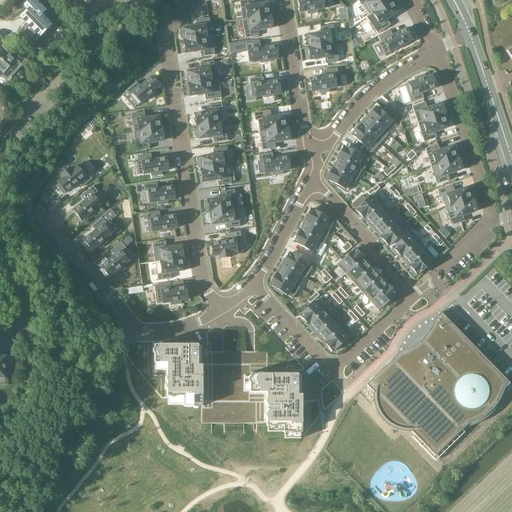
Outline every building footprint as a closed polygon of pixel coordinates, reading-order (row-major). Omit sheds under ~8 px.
[(20,17),(39,36),(39,37),(52,25),(51,24),(51,25),(40,14),(45,9),(36,0),(27,0),(22,5),(26,10),(19,17),(20,17)] [(252,0),(248,0),(239,1),(242,20),(270,16),(270,15),(269,15),(269,14),(273,13),(271,3),(253,6),(252,0)] [(297,0),(299,12),(306,11),(307,15),(317,13),(317,10),(327,8),(326,0),(297,0)] [(358,0),(358,1),(368,16),(366,17),(366,18),(392,0),(391,0),(358,0)] [(392,0),(366,18),(377,34),(390,25),(386,19),(401,9),(395,0),(392,2),(391,1),(392,1),(392,0)] [(270,16),(242,20),(245,38),(258,36),(257,30),(272,28),(270,16)] [(196,26),(179,29),(180,39),(184,39),(184,40),(206,38),(211,37),(208,18),(195,20),(196,26)] [(321,33),(307,35),(308,47),(307,47),(308,48),(336,44),(333,25),(320,27),(321,33)] [(389,30),(378,37),(381,42),(379,43),(385,55),(396,48),(397,50),(407,45),(405,43),(412,40),(411,38),(414,37),(409,27),(392,36),(389,30)] [(184,40),(183,40),(185,53),(200,51),(201,57),(214,55),(213,48),(207,49),(206,38),(184,40)] [(270,62),(270,60),(277,59),(275,46),(260,48),(259,43),(246,45),(247,52),(250,51),(252,63),(259,62),(260,64),(270,62)] [(336,44),(308,48),(309,60),(324,58),(325,64),(338,62),(336,44)] [(0,70),(3,73),(14,60),(0,46),(0,70)] [(201,69),(186,72),(188,83),(216,79),(213,62),(200,63),(201,69)] [(324,77),(309,79),(311,92),(318,91),(319,94),(329,93),(329,89),(342,87),(340,74),(337,75),(336,69),(323,71),(324,77)] [(415,81),(404,85),(410,103),(423,99),(421,93),(436,88),(432,76),(425,78),(424,75),(414,78),(415,81)] [(136,82),(125,91),(138,105),(146,98),(147,100),(155,93),(154,91),(159,87),(151,77),(140,87),(136,82)] [(262,77),(249,79),(252,98),(262,96),(263,98),(273,97),(273,95),(280,94),(280,92),(283,91),(282,80),(263,83),(262,77)] [(188,83),(187,83),(189,96),(204,94),(205,100),(221,98),(218,79),(216,79),(188,83)] [(424,103),(412,107),(418,124),(445,115),(441,104),(426,108),(424,103)] [(209,112),(194,114),(195,127),(197,127),(224,122),(221,104),(208,106),(209,112)] [(376,107),(368,117),(388,135),(388,134),(386,133),(394,124),(392,121),(396,117),(386,108),(382,112),(376,107)] [(269,111),(254,113),(255,121),(257,121),(259,132),(287,128),(286,128),(284,116),(270,118),(269,111)] [(144,112),(131,114),(133,133),(161,128),(159,116),(145,118),(144,112)] [(445,115),(418,124),(424,142),(436,138),(434,132),(448,128),(444,116),(445,116),(445,115)] [(360,125),(360,126),(380,144),(388,135),(368,117),(367,117),(368,118),(361,126),(360,125)] [(93,119),(89,123),(93,128),(98,125),(93,119)] [(197,128),(193,129),(195,139),(213,137),(214,143),(227,141),(224,122),(197,127),(197,128)] [(360,126),(351,135),(372,153),(380,144),(360,126)] [(161,128),(133,133),(136,151),(150,149),(149,143),(163,141),(162,128),(161,128)] [(287,128),(259,132),(262,151),(275,149),(274,142),(289,140),(287,128)] [(437,145),(425,149),(431,167),(458,158),(458,157),(457,158),(453,146),(439,151),(437,145)] [(213,155),(196,158),(197,169),(201,168),(201,169),(223,167),(229,166),(226,147),(213,149),(213,155)] [(337,158),(359,169),(365,158),(343,147),(337,158)] [(259,161),(257,162),(259,174),(272,173),(272,176),(283,175),(282,171),(289,170),(288,157),(272,159),(272,153),(258,155),(259,161)] [(138,162),(135,163),(137,175),(150,173),(151,177),(161,175),(161,171),(168,170),(168,169),(171,168),(170,157),(151,160),(150,154),(137,156),(138,162)] [(108,156),(104,160),(110,168),(115,164),(108,156)] [(354,180),(359,169),(337,158),(338,159),(333,169),(332,168),(332,169),(354,180)] [(458,158),(431,167),(437,184),(449,180),(447,174),(462,169),(458,158)] [(58,184),(56,186),(63,195),(77,183),(81,188),(91,179),(87,174),(89,173),(81,163),(71,171),(69,168),(60,175),(62,177),(57,182),(58,184)] [(201,169),(200,169),(202,182),(217,180),(218,186),(231,184),(230,177),(225,178),(223,167),(201,169)] [(332,169),(326,180),(348,191),(354,180),(332,169)] [(119,180),(114,185),(120,192),(125,188),(119,180)] [(156,183),(143,185),(146,204),(157,202),(157,206),(168,204),(167,201),(174,199),(174,197),(178,197),(176,186),(157,189),(156,183)] [(452,185),(437,190),(440,198),(442,197),(445,208),(472,199),(471,199),(471,198),(475,197),(471,186),(454,192),(452,185)] [(85,201),(73,210),(81,220),(86,216),(88,217),(96,211),(95,209),(103,203),(95,194),(97,192),(93,186),(81,196),(85,201)] [(415,187),(405,190),(408,197),(417,194),(415,187)] [(222,198),(207,200),(209,213),(237,208),(234,190),(221,192),(222,198)] [(373,194),(370,196),(355,210),(364,219),(382,203),(373,194)] [(420,195),(413,198),(415,204),(416,203),(419,210),(425,208),(420,195)] [(472,199),(445,208),(451,226),(464,222),(462,216),(476,211),(472,199)] [(382,203),(364,219),(364,220),(364,219),(372,228),(390,212),(382,203)] [(237,208),(209,213),(211,225),(225,222),(226,229),(240,227),(237,208)] [(310,209),(305,220),(328,233),(329,232),(327,232),(333,221),(310,209)] [(159,211),(145,213),(148,232),(159,231),(159,233),(170,231),(169,229),(176,228),(176,226),(180,225),(178,215),(160,217),(159,211)] [(380,237),(398,221),(390,212),(372,228),(380,236),(379,237),(380,237)] [(94,231),(83,240),(91,250),(97,246),(99,248),(107,242),(104,239),(113,232),(101,218),(91,226),(94,231)] [(299,231),(323,243),(328,233),(305,220),(305,221),(300,231),(299,231)] [(388,246),(406,230),(398,221),(380,237),(388,246)] [(299,231),(293,242),(305,248),(302,254),(306,256),(311,262),(313,264),(317,255),(321,256),(326,246),(323,244),(323,243),(299,231)] [(225,241),(210,243),(212,256),(219,255),(220,259),(230,257),(230,254),(243,252),(240,232),(224,234),(225,241)] [(392,248),(401,257),(419,241),(410,232),(392,248)] [(419,241),(401,257),(401,258),(402,257),(409,265),(408,266),(409,266),(427,250),(419,241)] [(165,242),(152,244),(155,262),(182,259),(183,259),(181,246),(166,248),(165,242)] [(114,256),(101,267),(109,277),(114,272),(117,275),(125,269),(123,266),(133,257),(121,243),(110,251),(114,256)] [(355,249),(339,263),(348,273),(363,259),(355,249)] [(417,275),(435,259),(427,250),(409,266),(417,275)] [(289,253),(282,264),(305,278),(312,267),(309,266),(311,262),(306,256),(302,254),(299,260),(289,253)] [(182,259),(155,262),(158,281),(171,279),(170,273),(188,270),(186,260),(183,260),(182,259)] [(353,284),(371,268),(363,260),(364,259),(363,259),(348,273),(345,275),(353,284)] [(276,274),(299,288),(297,287),(303,277),(305,278),(282,264),(283,265),(277,274),(276,274)] [(361,293),(379,276),(378,277),(371,268),(353,284),(361,293)] [(276,274),(269,285),(274,288),(273,289),(282,295),(283,293),(292,299),(299,288),(276,274)] [(379,276),(361,293),(369,302),(388,285),(379,276)] [(169,283),(154,285),(157,304),(169,302),(170,306),(181,304),(180,302),(187,301),(187,297),(190,297),(189,286),(170,289),(169,283)] [(396,294),(388,285),(369,302),(378,311),(396,294)] [(326,309),(318,299),(299,316),(308,325),(326,309)] [(308,325),(316,334),(334,317),(326,309),(308,325)] [(436,455),(467,425),(470,424),(473,423),(474,422),(476,421),(478,420),(480,419),(481,418),(483,417),(484,417),(486,415),(488,414),(489,412),(491,410),(494,407),(496,405),(497,403),(499,400),(500,398),(502,395),(503,393),(504,391),(504,389),(505,388),(509,384),(440,313),(437,315),(435,318),(434,320),(432,324),(429,330),(424,337),(419,341),(418,343),(414,346),(413,345),(412,344),(411,344),(410,344),(409,344),(408,345),(407,346),(407,347),(407,348),(407,349),(399,353),(366,385),(375,394),(375,398),(375,401),(376,404),(376,406),(377,409),(379,412),(380,415),(382,417),(384,419),(386,421),(388,423),(390,424),(393,426),(396,427),(398,428),(400,429),(403,429),(405,430),(407,430),(409,430),(435,456),(436,455)] [(342,326),(334,317),(316,334),(317,334),(324,342),(324,343),(342,326)] [(332,352),(350,336),(342,326),(324,343),(332,352)] [(152,349),(152,353),(154,354),(154,363),(166,363),(166,376),(165,377),(165,380),(166,382),(166,384),(165,385),(165,389),(167,390),(167,397),(169,397),(171,398),(174,398),(175,397),(183,397),(183,405),(183,407),(193,407),(194,408),(197,408),(199,407),(201,407),(201,424),(266,424),(266,426),(269,426),(270,428),(273,428),(275,426),(283,426),(283,433),(293,433),(294,434),(297,434),(299,433),(301,433),(301,424),(303,422),(303,419),(301,418),(301,409),(303,408),(303,405),(301,403),(301,375),(278,375),(277,373),(274,373),(272,375),(267,375),(267,352),(251,352),(218,352),(201,352),(201,345),(178,345),(177,344),(174,344),(172,345),(164,345),(163,344),(159,344),(158,345),(154,345),(154,348),(152,349)] [(10,357),(0,356),(0,378),(5,378),(6,368),(10,368),(13,365),(13,360),(10,357)]
